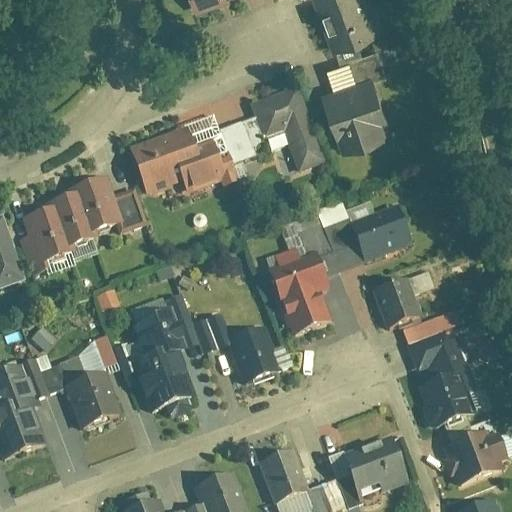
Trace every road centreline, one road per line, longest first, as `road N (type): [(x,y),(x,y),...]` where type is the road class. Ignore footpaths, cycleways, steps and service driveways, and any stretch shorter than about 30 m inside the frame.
road 1 (residential): [(81,502),(365,389)]
road 2 (residential): [(98,135),(251,84),(272,45)]
road 3 (secondary): [(468,0),(511,189)]
road 4 (residential): [(98,135),(124,0)]
